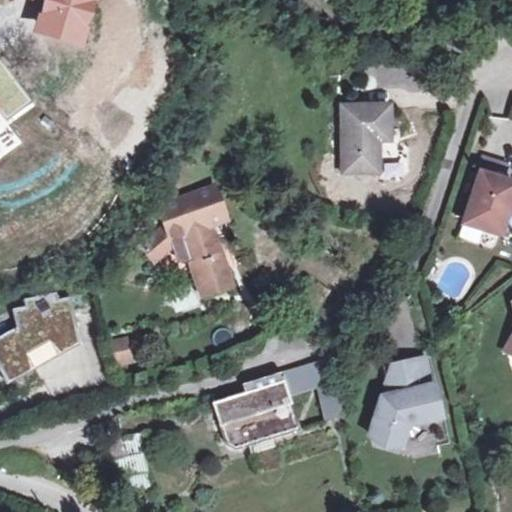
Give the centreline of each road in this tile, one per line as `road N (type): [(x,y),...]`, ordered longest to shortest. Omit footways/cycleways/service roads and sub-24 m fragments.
road 1 (residential): [(0,443),(364,335),(389,310),(473,89),(497,62),(511,67)]
road 2 (unknown): [(484,70),(454,81),(408,76),(345,0)]
